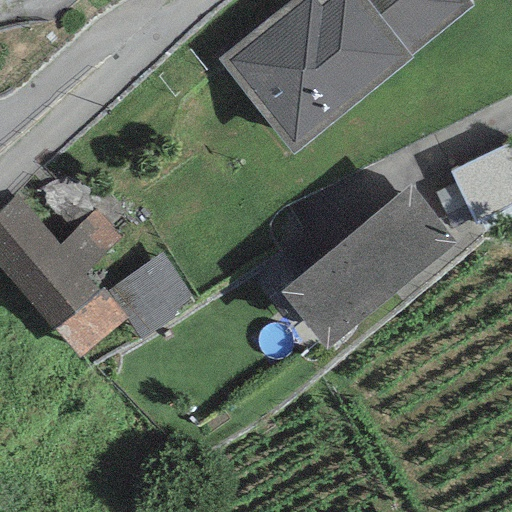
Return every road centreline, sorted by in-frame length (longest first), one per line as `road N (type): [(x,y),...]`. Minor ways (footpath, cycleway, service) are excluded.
road 1 (residential): [(194,0),(0,189)]
road 2 (unknown): [(511,123),(416,173),(308,245)]
